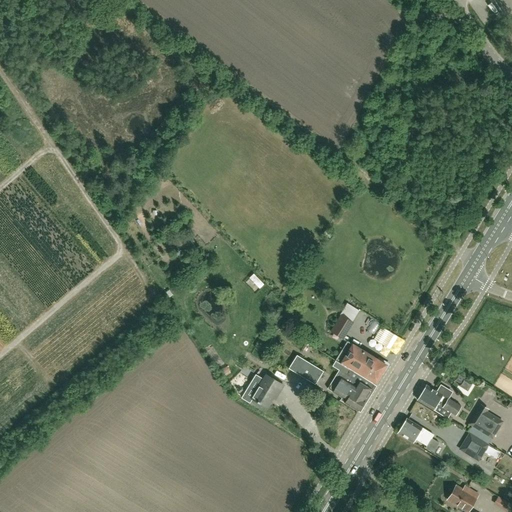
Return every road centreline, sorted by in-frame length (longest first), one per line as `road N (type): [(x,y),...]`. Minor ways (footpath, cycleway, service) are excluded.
road 1 (track): [(131,0),(460,253)]
road 2 (primary): [(325,511),(470,273)]
